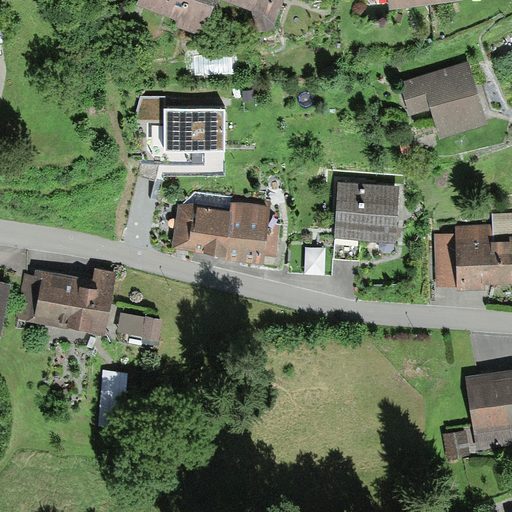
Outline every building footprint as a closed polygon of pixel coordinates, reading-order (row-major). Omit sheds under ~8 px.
[(140,0),(139,4),(176,21),(175,25),(204,35),(217,0),(223,0),(251,10),(258,33),(274,29),(284,0),(140,0)] [(387,0),(389,9),(464,0),(387,0)] [(468,61),(400,81),(411,117),(430,112),(438,139),(487,124),(468,61)] [(224,105),(163,106),(163,148),(224,147),(224,105)] [(398,185),(337,182),(334,258),(361,259),(362,240),(395,241),(398,185)] [(232,209),(181,202),(176,245),(267,257),(268,252),(276,253),(279,224),(267,223),(269,206),(233,201),(232,209)] [(458,234),(438,234),(439,284),(456,283),(456,287),(486,287),(486,279),(511,278),(511,211),(493,211),(493,224),(458,224),(458,234)] [(329,246),(310,246),(310,269),(328,270),(329,246)] [(154,299),(33,282),(24,340),(145,357),(154,299)] [(0,352),(11,290),(0,288),(0,352)] [(511,368),(468,375),(479,449),(511,444),(511,368)] [(105,369),(104,424),(130,424),(132,370),(105,369)] [(466,431),(444,436),(450,459),(471,454),(466,431)]
